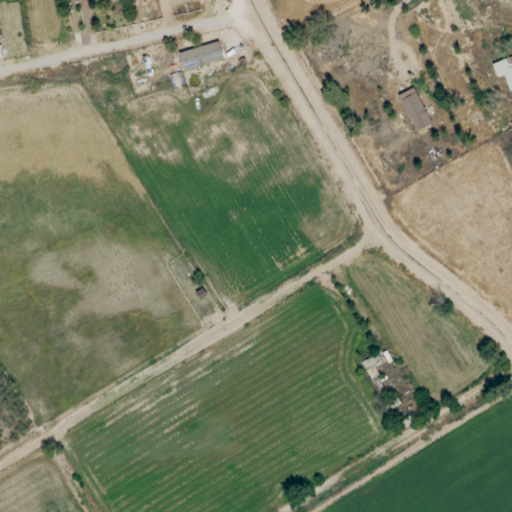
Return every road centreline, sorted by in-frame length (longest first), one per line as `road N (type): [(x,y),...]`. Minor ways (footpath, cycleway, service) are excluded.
road 1 (residential): [(260,15),(397,245),(511,349)]
road 2 (residential): [(0,73),(260,15)]
